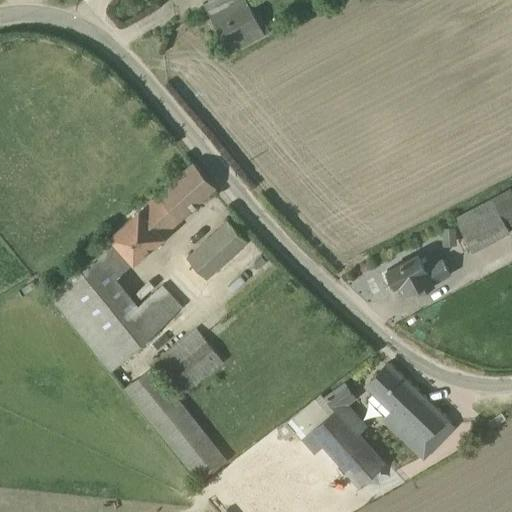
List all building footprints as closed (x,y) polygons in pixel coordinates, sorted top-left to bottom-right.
[(206,0),(202,3),(229,52),(264,33),(245,0),(206,0)] [(115,275),(215,186),(193,161),(108,236),(109,238),(46,292),(109,370),(154,330),(181,305),(162,283),(137,302),(115,275)] [(454,217),(472,252),(509,233),(506,227),(511,224),(511,193),(509,188),(454,217)] [(186,257),(175,267),(194,287),(205,277),(206,278),(246,241),(226,219),(185,256),(186,257)] [(441,246),(456,245),(454,227),(440,228),(441,246)] [(387,272),(385,275),(390,283),(393,283),(394,285),(398,283),(403,292),(414,287),(417,293),(434,284),(434,283),(450,274),(441,257),(425,265),(418,253),(386,270),(387,272)] [(223,360),(194,326),(122,387),(198,481),(233,455),(187,396),(180,401),(178,398),(223,360)] [(452,427),(386,363),(364,386),(383,405),(378,409),(384,415),(380,419),(421,458),(452,427)] [(343,380),(324,396),(333,409),(308,430),(357,486),(385,462),(359,431),(366,425),(348,403),(356,398),(343,380)]
